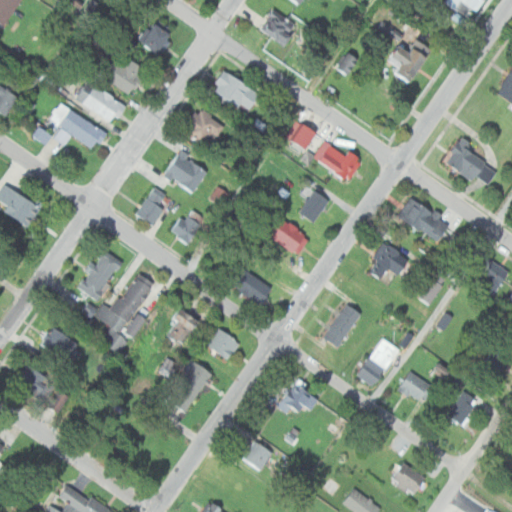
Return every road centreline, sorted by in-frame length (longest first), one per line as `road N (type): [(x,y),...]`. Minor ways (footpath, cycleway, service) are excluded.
road 1 (residential): [(511,507),(0,143)]
road 2 (residential): [(153,511),(511,4)]
road 3 (residential): [(511,244),(162,0)]
road 4 (residential): [(0,338),(234,0)]
road 5 (residential): [(151,511),(0,405)]
road 6 (residential): [(432,511),(511,396)]
